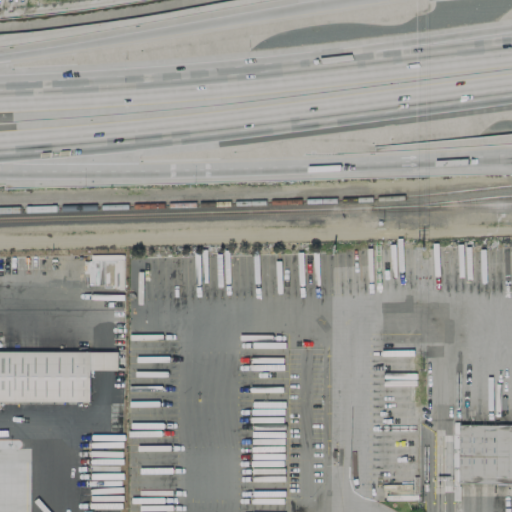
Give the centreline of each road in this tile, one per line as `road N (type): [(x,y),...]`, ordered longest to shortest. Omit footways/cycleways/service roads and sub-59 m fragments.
road 1 (motorway): [(511,50),(82,100),(0,102)]
road 2 (motorway): [(0,138),(511,87)]
road 3 (motorway): [(0,173),(511,155)]
road 4 (motorway): [(511,26),(82,100)]
road 5 (motorway): [(349,0),(0,53)]
